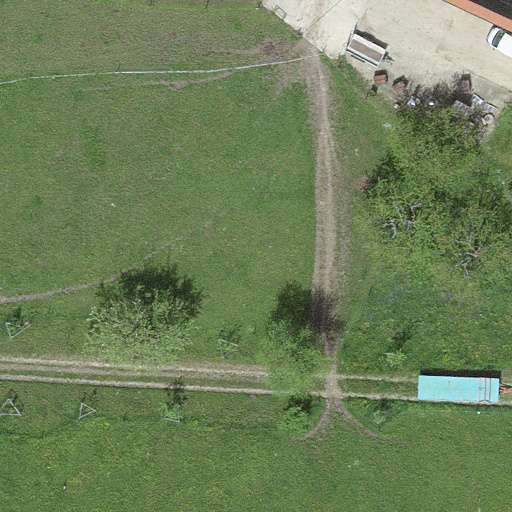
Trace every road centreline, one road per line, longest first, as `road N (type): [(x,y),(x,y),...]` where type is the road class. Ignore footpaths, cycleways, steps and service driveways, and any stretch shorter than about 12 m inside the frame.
road 1 (track): [(511,390),(0,367)]
road 2 (track): [(365,0),(402,36),(511,64)]
